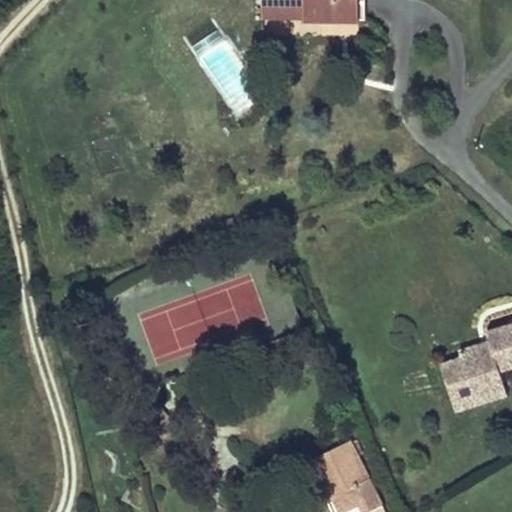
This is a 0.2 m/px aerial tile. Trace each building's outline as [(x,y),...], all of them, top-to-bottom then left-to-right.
[(265,0),(265,27),(361,30),(361,0),(265,0)] [(503,368),(511,364),(511,322),(490,330),(493,339),(494,344),(486,346),(485,342),(463,349),(465,356),(444,362),(452,386),(473,379),(490,386),(507,380),(503,368)] [(459,409),(511,393),(507,380),(490,386),(473,379),(452,386),(459,409)] [(159,397),(144,410),(168,436),(183,422),(159,397)] [(340,489),(360,478),(369,495),(378,511),(395,511),(353,433),(320,451),(340,489)] [(340,489),(320,451),(308,458),(328,496),(340,489)] [(369,495),(360,478),(340,489),(349,506),(369,495)]
